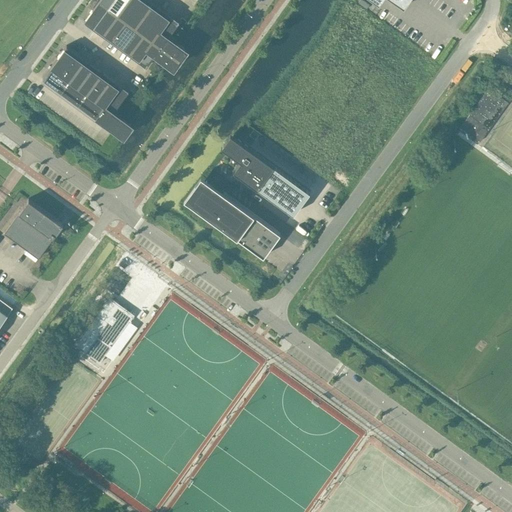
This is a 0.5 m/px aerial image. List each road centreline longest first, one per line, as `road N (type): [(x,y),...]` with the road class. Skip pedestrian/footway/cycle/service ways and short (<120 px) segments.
road 1 (unclassified): [(478,31),(269,320)]
road 2 (unclassified): [(511,495),(269,320)]
road 3 (unclassified): [(116,208),(264,0)]
road 4 (unclassified): [(0,366),(116,208)]
road 5 (unclassified): [(269,320),(116,208)]
road 6 (unclassified): [(116,208),(0,124)]
road 7 (unclassified): [(0,97),(72,0)]
